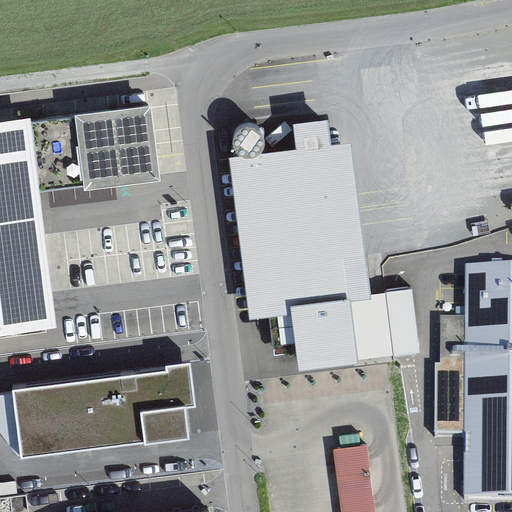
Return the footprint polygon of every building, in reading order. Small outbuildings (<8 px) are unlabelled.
[(150,103),(31,118),(39,185),(158,171),(150,103)] [(297,150),(232,158),(253,318),(294,313),(302,374),(422,358),(413,292),(369,298),(348,144),(333,146),(329,118),(293,123),(297,150)] [(99,183),(54,186),(55,209),(101,206),(99,183)] [(511,276),(466,276),(466,329),(443,329),(442,377),(436,376),(436,444),(468,444),(468,501),(511,501),(511,276)] [(191,358),(9,383),(9,387),(19,453),(188,430),(184,400),(196,399),(191,358)] [(341,511),(375,511),(367,448),(334,452),(341,511)]
